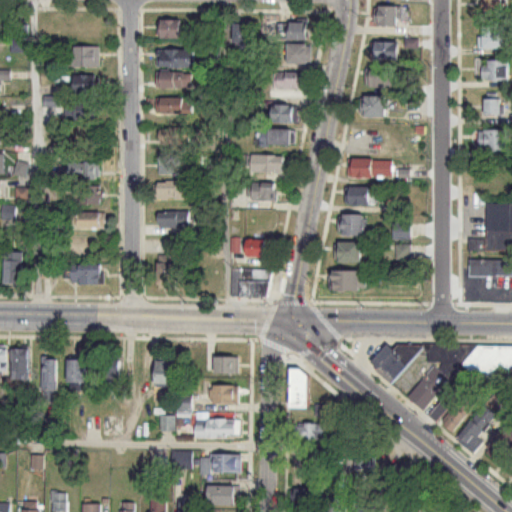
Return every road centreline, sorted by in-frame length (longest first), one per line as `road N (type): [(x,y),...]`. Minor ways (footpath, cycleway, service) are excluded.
road 1 (tertiary): [(349,0),(291,321)]
road 2 (residential): [(442,0),(445,323)]
road 3 (residential): [(131,0),(134,314)]
road 4 (secondary): [(0,312),(291,321)]
road 5 (secondary): [(291,321),(511,323)]
road 6 (secondary): [(291,321),(438,454)]
road 7 (residential): [(291,321),(271,353),(267,511)]
